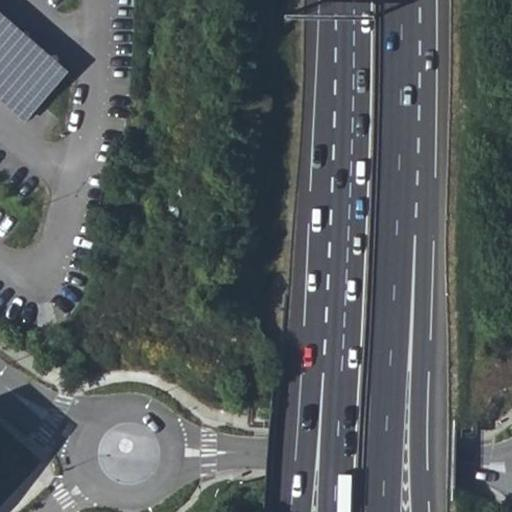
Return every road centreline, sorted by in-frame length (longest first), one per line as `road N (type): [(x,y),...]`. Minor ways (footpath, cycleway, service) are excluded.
road 1 (trunk): [(418,511),(425,179),(399,144)]
road 2 (trunk): [(383,511),(399,144)]
road 3 (trunk): [(354,0),(343,354)]
road 4 (tertiary): [(175,445),(511,469)]
road 5 (trunk): [(343,354),(316,385),(300,511)]
road 6 (trunk): [(343,354),(335,511)]
road 7 (trunk): [(399,144),(400,0)]
road 8 (tertiary): [(88,478),(113,497),(145,496),(169,476),(175,445)]
road 9 (tertiary): [(175,445),(161,418),(133,405),(104,412),(84,434)]
